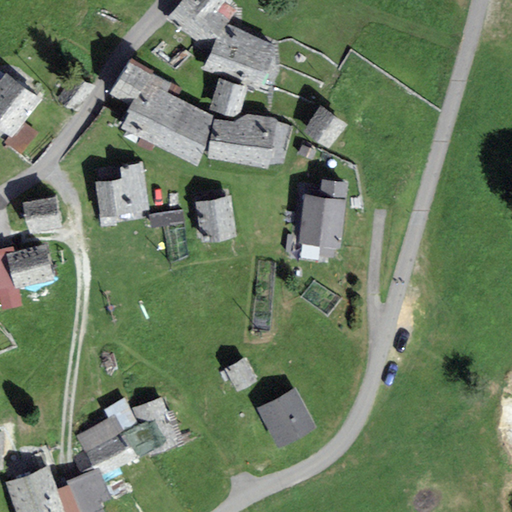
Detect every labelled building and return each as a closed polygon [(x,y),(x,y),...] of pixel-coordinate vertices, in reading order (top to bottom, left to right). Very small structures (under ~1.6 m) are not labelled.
[(236,9),(224,0),(181,0),(168,15),(211,50),(216,38),(226,24),(236,9)] [(274,48),(226,24),(216,38),(211,50),(202,69),(256,90),(274,48)] [(197,166),(213,116),(177,98),(181,89),(150,73),(153,70),(131,58),(109,94),(129,104),(126,111),(129,114),(120,128),(197,166)] [(24,123),(42,101),(6,73),(0,81),(0,130),(8,136),(12,139),(24,123)] [(56,101),(76,114),(94,86),(75,73),(56,101)] [(246,88),(218,79),(208,110),(237,119),(246,88)] [(302,135),(330,149),(348,125),(320,107),(302,135)] [(234,123),(213,120),(213,122),(207,158),(267,169),(276,118),(246,114),(234,123)] [(37,133),(24,123),(12,139),(8,136),(3,142),(20,155),(37,133)] [(121,178),(95,182),(100,219),(149,212),(142,163),(120,167),(121,178)] [(320,246),(319,257),(334,259),(335,249),(339,250),(347,184),(322,181),(320,197),(304,195),(298,244),(320,246)] [(238,237),(231,196),(194,202),(201,243),(238,237)] [(57,197),(21,203),(26,231),(62,225),(57,197)] [(184,210),(153,219),(157,232),(188,223),(184,210)] [(14,252),(6,254),(15,289),(18,288),(55,280),(47,245),(14,252)] [(12,246),(0,249),(0,300),(3,311),(23,307),(18,288),(15,289),(6,254),(14,252),(12,246)] [(253,379),(242,359),(225,369),(236,389),(253,379)] [(294,388),(256,409),(279,449),(316,428),(294,388)] [(103,410),(107,419),(114,415),(124,432),(138,424),(129,409),(124,398),(103,410)] [(162,398),(129,409),(138,424),(124,432),(138,458),(148,453),(150,457),(178,446),(162,398)] [(107,419),(76,437),(94,470),(98,469),(101,476),(138,458),(124,432),(114,415),(107,419)] [(48,466),(4,482),(14,511),(65,511),(56,490),(48,466)] [(94,470),(66,481),(68,485),(78,511),(105,511),(102,503),(110,500),(101,476),(98,469),(94,470)] [(78,511),(68,485),(56,490),(65,511),(78,511)]
